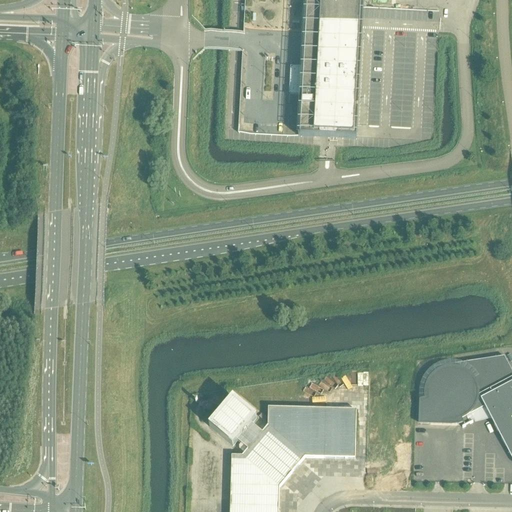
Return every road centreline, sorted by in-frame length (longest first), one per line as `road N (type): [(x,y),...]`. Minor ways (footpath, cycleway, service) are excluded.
road 1 (primary): [(0,278),(511,201)]
road 2 (primary): [(511,183),(0,259)]
road 3 (primary): [(75,503),(93,38)]
road 4 (primary): [(60,103),(51,417)]
road 5 (unclassified): [(322,511),(351,498),(511,501)]
